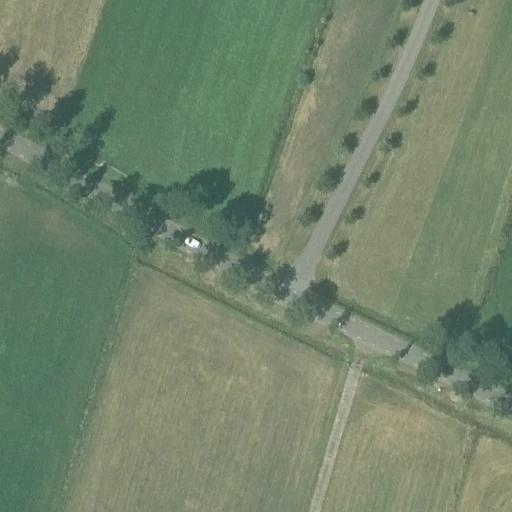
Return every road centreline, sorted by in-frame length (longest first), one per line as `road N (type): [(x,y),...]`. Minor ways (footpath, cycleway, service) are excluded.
road 1 (unclassified): [(511,429),(0,159)]
road 2 (unknown): [(277,311),(428,0)]
